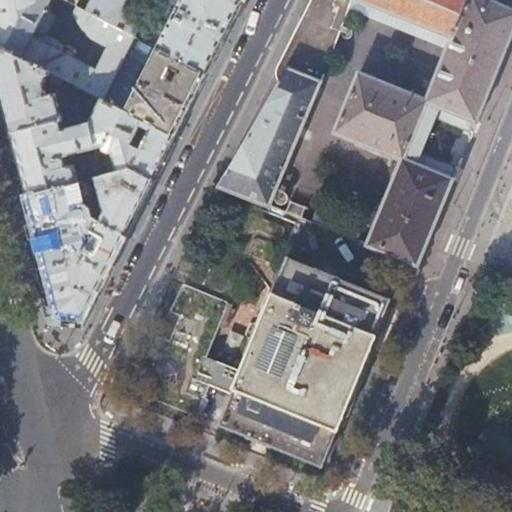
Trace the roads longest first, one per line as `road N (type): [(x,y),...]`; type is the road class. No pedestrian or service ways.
road 1 (residential): [(277,0),(67,415)]
road 2 (residential): [(352,511),(511,119)]
road 3 (residential): [(67,415),(314,511)]
